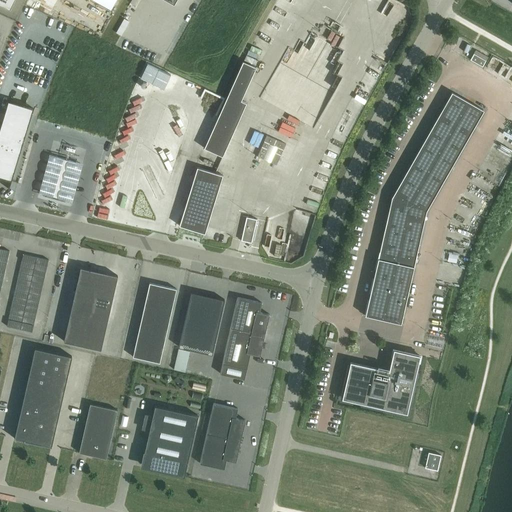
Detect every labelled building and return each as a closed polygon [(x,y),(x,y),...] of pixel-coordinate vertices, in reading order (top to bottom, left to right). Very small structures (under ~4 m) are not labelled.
[(14,0),(0,0),(0,4),(10,9),(14,0)] [(94,0),(110,9),(115,0),(94,0)] [(318,21),(313,35),(325,39),(330,26),(318,21)] [(330,30),(325,39),(330,41),(335,32),(330,30)] [(485,61),(473,54),(470,60),(482,67),(485,61)] [(242,61),(228,95),(240,101),(255,67),(242,61)] [(453,83),(461,87),(463,82),(455,79),(453,83)] [(426,211),(483,110),(451,92),(391,197),(379,251),(364,316),(401,324),(416,255),(426,211)] [(36,109),(10,101),(0,134),(0,176),(14,181),(36,109)] [(504,115),(501,119),(507,125),(511,121),(504,115)] [(257,157),(276,165),(285,143),(266,135),(257,157)] [(506,157),(508,153),(498,147),(496,151),(506,157)] [(62,159),(52,198),(58,199),(68,160),(62,159)] [(196,167),(178,226),(204,234),(222,175),(196,167)] [(246,217),(240,241),(251,243),(256,219),(246,217)] [(0,289),(9,251),(0,248),(0,289)] [(450,260),(452,252),(443,250),(441,257),(450,260)] [(31,332),(48,260),(22,254),(6,326),(31,332)] [(63,341),(100,350),(117,275),(80,267),(63,341)] [(159,363),(176,289),(149,283),(132,357),(159,363)] [(224,299),(191,292),(178,347),(211,354),(224,299)] [(237,297),(230,327),(264,335),(269,314),(259,312),(261,303),(237,297)] [(259,356),(264,335),(230,327),(219,373),(244,379),(250,353),(259,356)] [(34,348),(14,438),(51,447),(71,356),(34,348)] [(350,362),(342,399),(406,413),(419,356),(393,350),(388,371),(350,362)] [(213,403),(206,433),(240,441),(245,420),(235,418),(237,408),(213,403)] [(117,410),(90,404),(78,453),(106,459),(117,410)] [(197,415),(154,406),(141,464),(183,474),(183,477),(197,415)] [(240,441),(206,433),(199,463),(224,469),(226,460),(235,462),(240,441)] [(440,455),(428,452),(424,468),(437,470),(440,455)]
